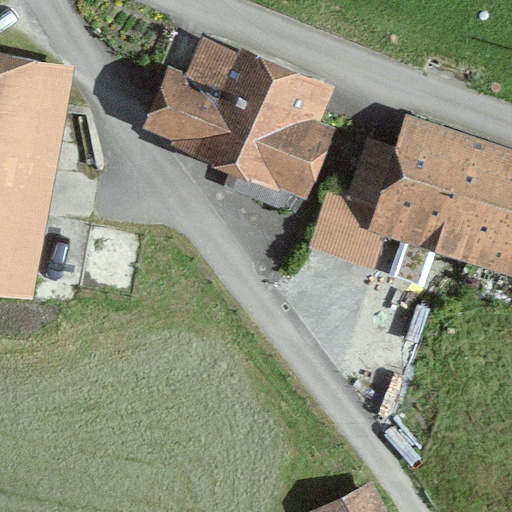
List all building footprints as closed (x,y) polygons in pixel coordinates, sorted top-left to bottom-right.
[(271,71),(210,45),(195,80),(307,128),(325,88),(273,66),(271,71)] [(0,62),(0,268),(8,270),(42,69),(0,62)] [(301,175),(318,133),(307,128),(195,80),(191,89),(175,83),(160,120),(301,175)] [(440,238),(444,226),(511,247),(511,164),(404,129),(393,161),(365,152),(350,197),(379,206),(375,216),(440,238)] [(329,510),(329,511),(383,511),(371,488),(329,510)]
